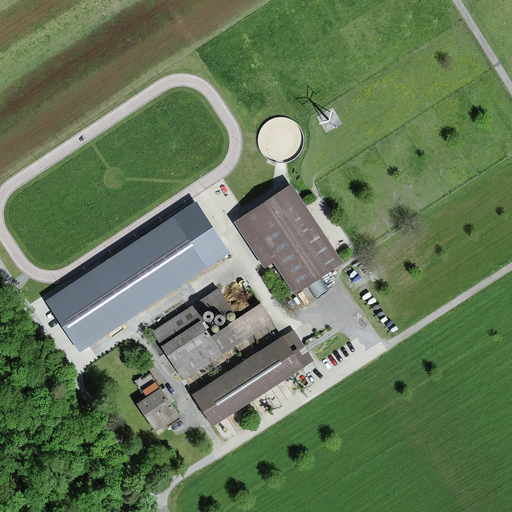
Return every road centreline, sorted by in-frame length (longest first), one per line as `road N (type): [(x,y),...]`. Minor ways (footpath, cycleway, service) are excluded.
road 1 (track): [(154,495),(511,267)]
road 2 (track): [(166,511),(0,267)]
